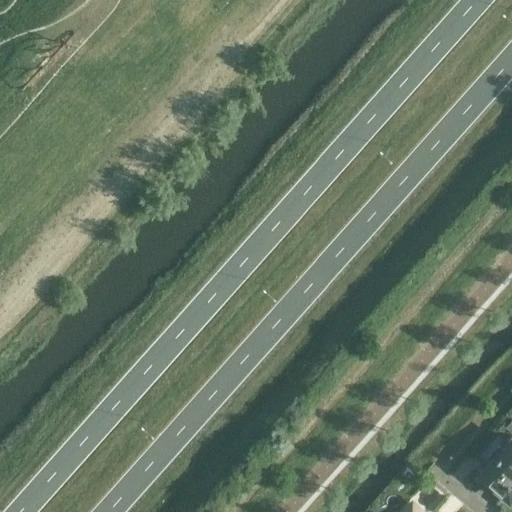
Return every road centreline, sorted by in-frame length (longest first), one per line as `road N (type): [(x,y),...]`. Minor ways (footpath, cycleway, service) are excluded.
road 1 (trunk): [(481,0),(22,511)]
road 2 (trunk): [(109,511),(511,61)]
road 3 (unknown): [(157,0),(215,49),(217,73),(0,316)]
